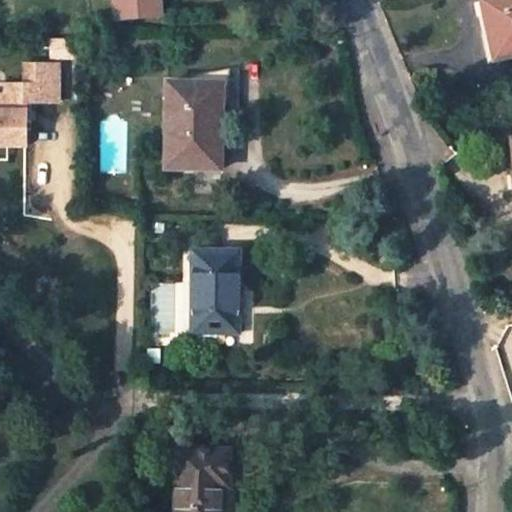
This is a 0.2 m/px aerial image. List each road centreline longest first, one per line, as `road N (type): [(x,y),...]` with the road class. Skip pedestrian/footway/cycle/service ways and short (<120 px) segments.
road 1 (residential): [(350,0),(490,402),(494,436)]
road 2 (unknown): [(412,169),(344,191),(300,195),(272,184),(248,150)]
